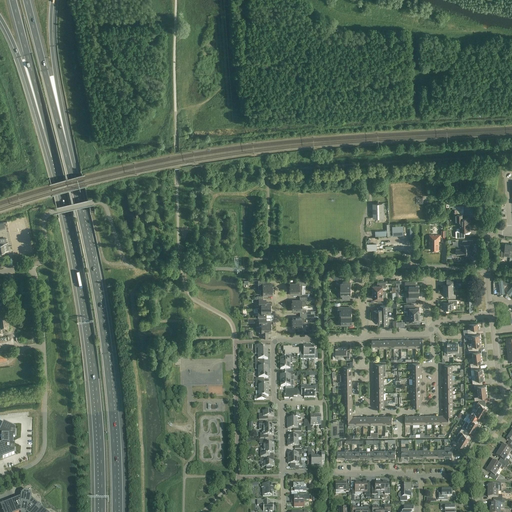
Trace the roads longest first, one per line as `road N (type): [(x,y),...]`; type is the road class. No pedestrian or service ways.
road 1 (motorway): [(115,511),(106,357),(64,152)]
road 2 (motorway): [(54,156),(88,324),(101,511)]
road 3 (unclassified): [(0,478),(43,451),(43,345),(32,265)]
road 4 (residential): [(364,337),(363,276),(434,277),(433,325)]
road 5 (motorway): [(13,0),(54,156)]
road 6 (motorway): [(64,152),(26,0)]
road 7 (motorway): [(64,152),(52,0)]
road 8 (motorway): [(0,17),(54,156)]
road 9 (residential): [(421,475),(282,474)]
